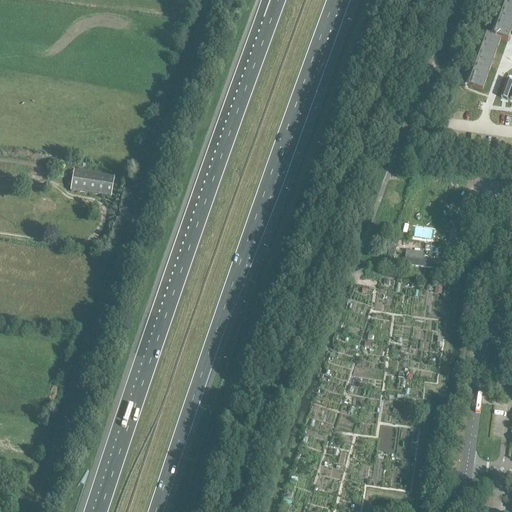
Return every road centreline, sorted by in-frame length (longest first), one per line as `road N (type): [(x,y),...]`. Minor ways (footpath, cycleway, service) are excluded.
road 1 (track): [(32,511),(215,0)]
road 2 (motorway): [(156,511),(334,0)]
road 3 (motorway): [(270,20),(99,511)]
road 4 (track): [(0,231),(75,241),(96,231),(103,211),(56,183),(1,178)]
road 5 (unclassified): [(388,175),(453,0)]
road 6 (tertiary): [(468,463),(481,355),(511,291)]
